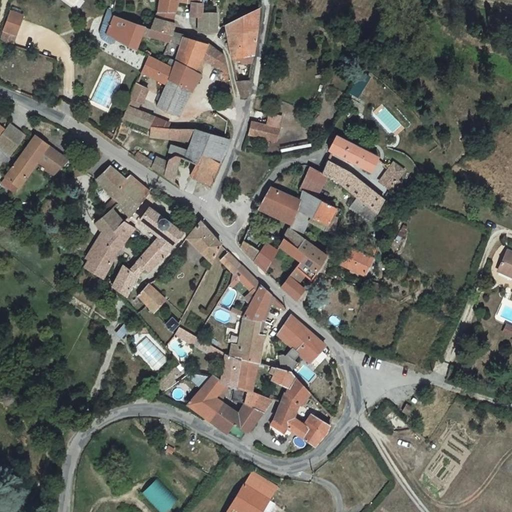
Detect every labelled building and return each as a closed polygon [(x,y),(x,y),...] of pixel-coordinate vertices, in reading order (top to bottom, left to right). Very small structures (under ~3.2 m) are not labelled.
[(62,0),(78,10),(84,1),(83,0),(62,0)] [(88,0),(102,10),(108,0),(88,0)] [(190,0),(162,0),(163,0),(161,13),(179,14),(180,4),(190,4),(190,0)] [(202,18),(203,33),(220,32),(220,14),(206,13),(206,4),(211,3),(210,0),(190,0),(190,4),(195,4),(195,18),(202,18)] [(244,66),(254,64),(256,48),(259,35),(260,24),(260,10),(229,26),(235,60),(242,59),(244,66)] [(16,11),(6,39),(19,44),(29,15),(16,11)] [(179,14),(161,13),(160,19),(179,23),(179,14)] [(117,17),(115,22),(114,27),(107,24),(103,34),(103,37),(105,39),(107,41),(114,44),(117,43),(119,38),(139,49),(145,34),(147,28),(117,17)] [(179,23),(160,19),(158,32),(154,30),(153,36),(173,44),(176,35),(178,26),(179,23)] [(154,30),(147,28),(145,34),(153,36),(154,30)] [(184,47),(188,38),(176,35),(173,44),(174,44),(184,47)] [(211,44),(202,42),(188,38),(184,47),(179,59),(173,57),(171,63),(164,62),(153,57),(146,75),(171,85),(162,108),(179,114),(204,58),(211,44)] [(231,72),(229,61),(227,55),(211,44),(204,58),(231,72)] [(171,63),(173,57),(167,55),(164,62),(171,63)] [(359,97),(372,75),(363,69),(350,92),(359,97)] [(252,82),(241,83),(243,90),(244,94),(244,97),(245,98),(246,98),(247,98),(249,98),(249,96),(250,90),(252,82)] [(152,90),(140,86),(138,91),(133,104),(143,109),(145,101),(147,103),(152,90)] [(160,117),(131,108),(126,120),(155,129),(156,126),(160,117)] [(256,122),(253,135),(279,141),(284,117),(271,113),(269,125),(256,122)] [(0,144),(15,155),(29,136),(14,125),(0,143),(0,144)] [(193,142),(198,130),(156,126),(155,129),(153,136),(193,142)] [(233,138),(198,130),(193,142),(191,148),(206,155),(223,163),(233,138)] [(332,149),(335,152),(374,172),(380,160),(381,158),(338,136),(332,149)] [(59,174),(72,161),(51,145),(40,137),(10,177),(25,187),(42,162),(59,174)] [(187,158),(202,165),(206,155),(191,148),(172,144),(170,152),(176,154),(187,158)] [(168,177),(171,161),(159,156),(157,160),(142,154),(140,159),(149,166),(155,169),(161,172),(166,175),(168,177)] [(177,184),(187,158),(176,154),(172,159),(171,161),(168,177),(177,184)] [(214,183),(223,163),(206,155),(202,165),(195,178),(208,183),(211,184),(213,184),(214,183)] [(330,162),(324,173),(329,177),(364,205),(366,206),(379,214),(386,201),(361,184),(330,162)] [(110,190),(128,180),(114,166),(100,179),(110,190)] [(324,173),(312,167),(301,190),(305,191),(320,197),(329,177),(324,173)] [(399,178),(390,169),(383,183),(393,189),(399,192),(402,185),(399,184),(401,181),(398,179),(399,178)] [(134,176),(128,180),(110,190),(122,204),(134,192),(143,183),(134,176)] [(143,204),(153,191),(143,183),(134,192),(122,204),(134,217),(138,213),(143,204)] [(274,187),(264,203),(294,221),(294,220),(298,209),(301,201),(274,187)] [(320,197),(305,191),(301,201),(298,209),(311,216),(325,223),(324,226),(337,232),(340,215),(335,213),(341,206),(320,197)] [(366,206),(364,205),(359,216),(374,224),(379,214),(366,206)] [(143,264),(148,268),(151,270),(161,263),(186,232),(153,207),(144,219),(163,235),(155,245),(141,262),(143,264)] [(311,216),(298,209),(294,220),(294,221),(291,228),(306,239),(311,216)] [(114,239),(126,226),(114,216),(103,228),(114,239)] [(214,262),(224,244),(210,228),(204,221),(190,238),(214,262)] [(129,222),(126,226),(114,239),(89,266),(106,277),(123,249),(138,230),(129,222)] [(299,247),(306,239),(291,228),(287,238),(299,247)] [(344,235),(342,241),(352,245),(354,246),(357,239),(344,235)] [(287,238),(284,246),(302,261),(308,254),(299,247),(287,238)] [(324,265),(329,256),(306,239),(299,247),(308,254),(302,261),(297,268),(308,276),(314,281),(317,276),(324,265)] [(257,260),(262,251),(246,241),(243,247),(257,260)] [(269,272),(281,251),(267,242),(262,251),(257,260),(269,272)] [(377,256),(380,251),(369,246),(367,251),(377,256)] [(364,255),(351,248),(343,264),(367,275),(377,256),(367,251),(364,255)] [(511,250),(503,269),(511,273),(511,250)] [(244,265),(231,253),(225,261),(237,273),(244,265)] [(148,268),(143,264),(136,272),(128,267),(117,285),(131,296),(135,288),(141,275),(148,268)] [(244,265),(237,273),(255,291),(263,284),(244,265)] [(308,276),(297,268),(292,276),(302,284),(308,276)] [(300,300),(308,289),(302,284),(292,276),(284,286),(300,300)] [(168,297),(151,283),(142,295),(155,310),(168,297)] [(273,294),(264,285),(246,317),(246,318),(263,319),(269,305),(273,294)] [(273,294),(269,305),(273,307),(274,304),(284,310),(287,307),(273,294)] [(269,305),(263,319),(263,320),(267,321),(273,307),(269,305)] [(331,351),(326,345),(294,316),(282,332),(297,347),(294,351),(300,356),(304,352),(312,360),(316,364),(318,362),(319,363),(331,351)] [(181,326),(182,324),(175,317),(167,324),(175,333),(181,326)] [(263,319),(246,318),(246,317),(240,344),(236,343),(232,355),(246,359),(263,363),(267,335),(264,334),(267,321),(263,320),(263,319)] [(502,332),(511,336),(511,327),(506,325),(502,332)] [(201,338),(183,327),(178,335),(180,335),(226,362),(224,377),(231,380),(233,381),(241,384),(242,373),(246,359),(232,355),(201,338)] [(300,356),(294,351),(292,353),(283,356),(286,369),(293,370),(301,362),(298,359),(300,356)] [(258,377),(263,363),(246,359),(242,373),(258,377)] [(292,388),(298,375),(293,371),(293,370),(286,369),(281,368),(276,379),(292,388)] [(214,377),(191,373),(187,375),(205,389),(214,377)] [(242,373),(241,384),(256,391),(258,377),(242,373)] [(205,389),(193,404),(214,420),(220,410),(221,410),(228,400),(228,399),(221,394),(231,380),(224,377),(216,374),(214,377),(205,389)] [(302,404),(312,391),(298,375),(292,388),(284,403),(277,419),(289,427),(317,446),(330,432),(332,424),(317,416),(310,426),(296,417),(302,404)] [(241,384),(239,397),(249,401),(256,391),(241,384)] [(276,399),(256,391),(249,401),(250,401),(266,412),(270,414),(276,399)] [(221,410),(220,410),(214,420),(232,434),(245,441),(266,412),(250,401),(249,401),(243,410),(228,399),(228,400),(221,410)] [(289,427),(277,419),(273,424),(285,433),(289,427)] [(275,500),(283,487),(258,473),(249,485),(275,500)] [(160,511),(165,511),(178,500),(157,479),(142,493),(160,511)] [(249,485),(235,507),(242,511),(267,511),(275,500),(249,485)]
